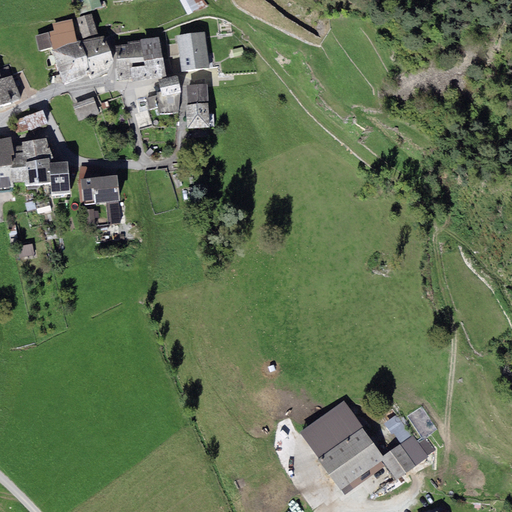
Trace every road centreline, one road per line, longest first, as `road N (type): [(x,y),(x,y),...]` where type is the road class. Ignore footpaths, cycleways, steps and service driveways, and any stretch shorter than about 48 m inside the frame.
road 1 (track): [(211,10),(243,26),(324,119),(397,177),(432,217),(453,320),(445,447),(455,471),(442,499),(422,500),(418,488)]
road 2 (residential): [(3,117),(49,95),(147,85)]
